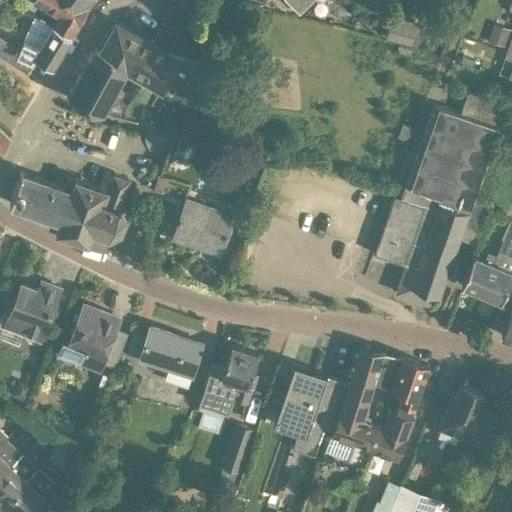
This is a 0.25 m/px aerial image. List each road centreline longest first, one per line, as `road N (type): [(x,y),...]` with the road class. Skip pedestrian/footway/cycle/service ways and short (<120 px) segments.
road 1 (tertiary): [(511,358),(200,304),(66,249),(0,210)]
road 2 (residential): [(0,167),(104,9),(119,0)]
